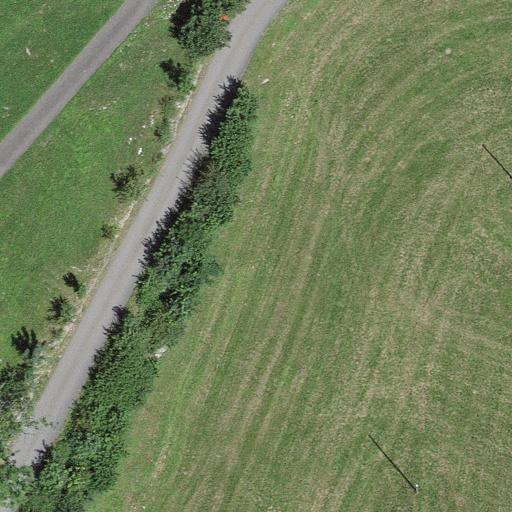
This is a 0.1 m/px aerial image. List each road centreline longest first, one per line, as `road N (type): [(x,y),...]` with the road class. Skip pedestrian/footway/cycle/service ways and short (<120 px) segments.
road 1 (unclassified): [(0,478),(265,0)]
road 2 (track): [(140,0),(0,161)]
